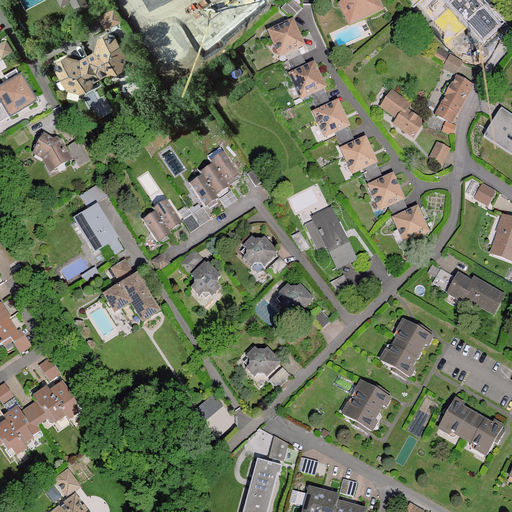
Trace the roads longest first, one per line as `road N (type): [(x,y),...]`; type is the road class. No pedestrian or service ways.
road 1 (residential): [(459,159),(455,213),(442,242),(266,412)]
road 2 (residential): [(266,412),(440,511)]
road 3 (residential): [(511,38),(466,112),(459,159)]
